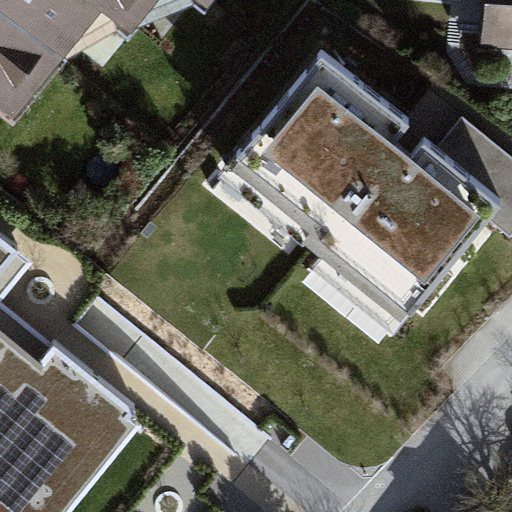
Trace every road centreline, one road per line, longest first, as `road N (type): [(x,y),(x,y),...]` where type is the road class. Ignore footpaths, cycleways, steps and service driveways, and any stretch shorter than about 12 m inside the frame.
road 1 (unknown): [(54,289),(298,465),(342,511)]
road 2 (residential): [(511,362),(365,511)]
